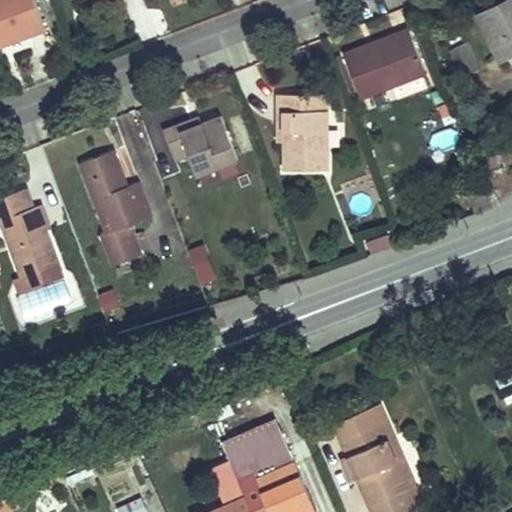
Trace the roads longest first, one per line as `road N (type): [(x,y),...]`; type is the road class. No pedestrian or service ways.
road 1 (secondary): [(118,385),(511,237)]
road 2 (residential): [(0,116),(310,0)]
road 3 (secondary): [(0,451),(118,385)]
road 4 (secondary): [(118,385),(0,419)]
